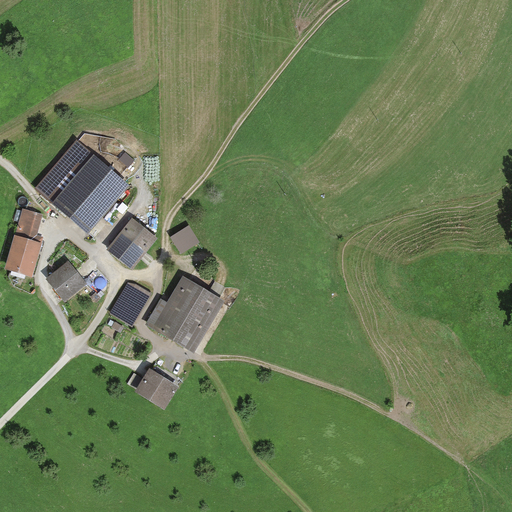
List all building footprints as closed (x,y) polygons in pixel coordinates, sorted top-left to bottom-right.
[(126,188),(92,159),(52,207),(86,235),(126,188)] [(43,219),(23,213),(4,273),(29,281),(42,242),(36,240),(43,219)] [(154,241),(131,224),(109,253),(131,271),(154,241)] [(181,256),(201,244),(190,227),(170,239),(181,256)] [(84,285),(67,265),(46,283),(63,303),(84,285)] [(222,304),(183,282),(168,308),(162,304),(148,329),(193,354),(222,304)] [(149,297),(130,286),(111,318),(131,329),(149,297)] [(175,389),(147,372),(134,393),(162,410),(175,389)]
